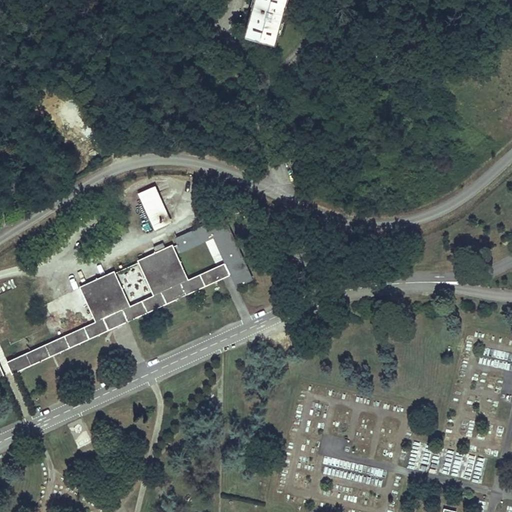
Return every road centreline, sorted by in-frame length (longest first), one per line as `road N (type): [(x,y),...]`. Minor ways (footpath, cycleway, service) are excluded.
road 1 (unclassified): [(511,155),(454,202),(392,225),(315,213),(184,159),(143,161),(107,172),(0,238)]
road 2 (track): [(191,218),(93,261),(0,275)]
